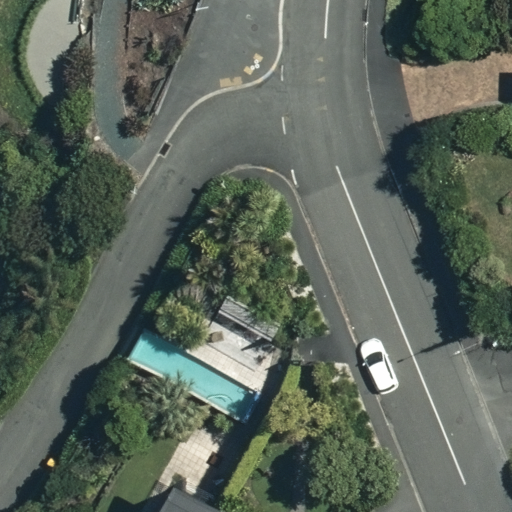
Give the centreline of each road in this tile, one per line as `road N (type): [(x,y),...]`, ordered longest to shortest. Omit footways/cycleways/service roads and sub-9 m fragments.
road 1 (residential): [(0,481),(193,145),(245,115),(323,109)]
road 2 (residential): [(323,109),(336,169),(475,511)]
